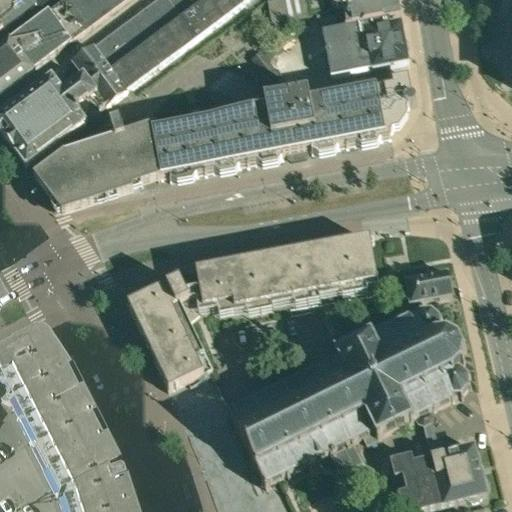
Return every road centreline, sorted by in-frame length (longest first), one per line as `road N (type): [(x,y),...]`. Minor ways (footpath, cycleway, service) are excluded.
road 1 (tertiary): [(121,239),(247,232),(467,195)]
road 2 (tertiary): [(459,158),(182,212),(121,239)]
road 3 (residential): [(72,296),(173,511)]
road 4 (residential): [(511,388),(467,195)]
road 5 (tertiary): [(459,158),(428,0)]
